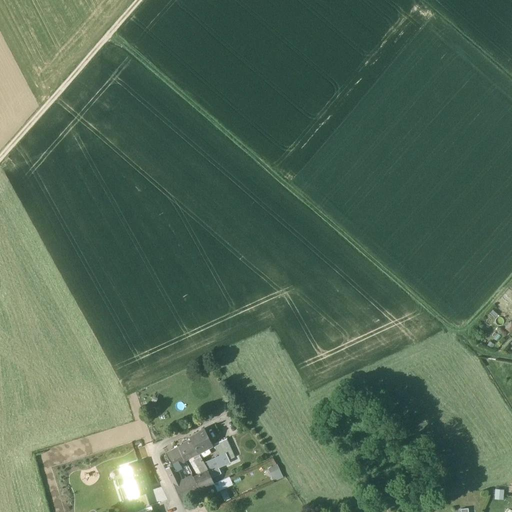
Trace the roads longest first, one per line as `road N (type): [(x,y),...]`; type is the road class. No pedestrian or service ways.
road 1 (track): [(511,359),(480,355),(108,35)]
road 2 (track): [(0,158),(140,0)]
